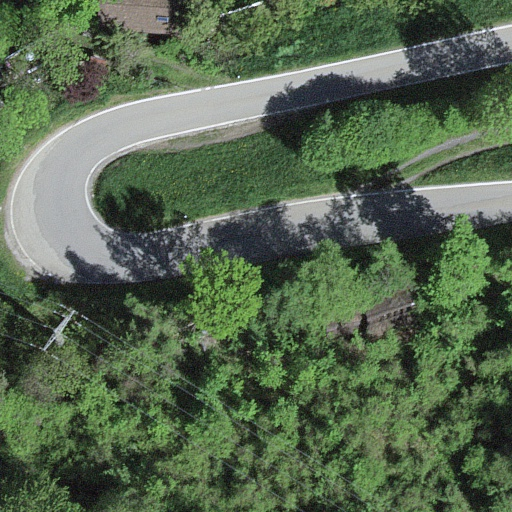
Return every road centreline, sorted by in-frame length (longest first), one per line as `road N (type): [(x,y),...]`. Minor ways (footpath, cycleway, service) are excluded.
road 1 (unclassified): [(511,43),(106,133),(63,166),(54,204),(62,238),(74,250),(127,262),(511,202)]
road 2 (track): [(380,219),(383,195),(416,160),(511,130)]
